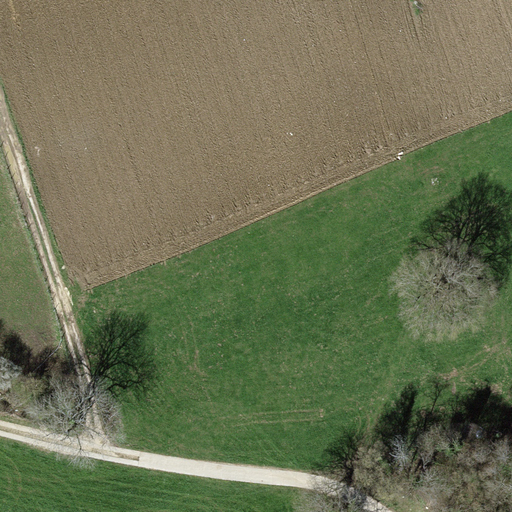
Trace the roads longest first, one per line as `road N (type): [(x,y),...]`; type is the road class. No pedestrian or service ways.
road 1 (track): [(0,426),(341,490),(377,511)]
road 2 (track): [(101,451),(0,125)]
